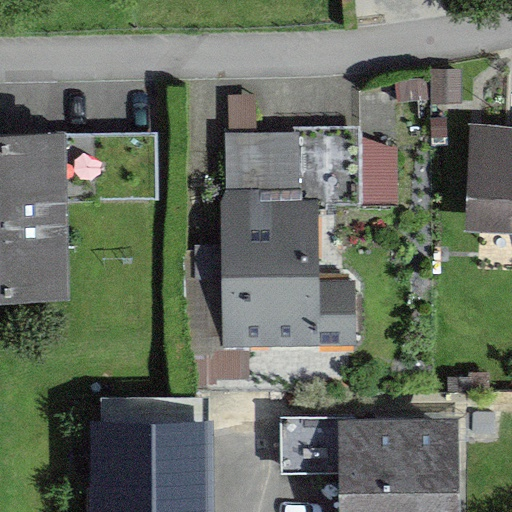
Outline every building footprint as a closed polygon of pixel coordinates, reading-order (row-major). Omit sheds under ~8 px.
[(0,133),(0,290),(51,289),(49,192),(143,191),(142,139),(63,140),(63,132),(0,133)] [(350,286),(342,279),(309,279),(308,209),(327,208),(326,203),(360,203),(359,133),(229,134),(231,248),(200,248),(200,274),(231,273),(232,333),(310,332),(318,342),(344,341),(351,335),(350,286)] [(511,218),(511,135),(484,134),(480,217),(511,218)] [(351,469),(351,511),(446,511),(446,425),(353,426),(353,413),(288,414),(288,470),(351,469)] [(196,511),(196,430),(106,430),(106,511),(196,511)]
